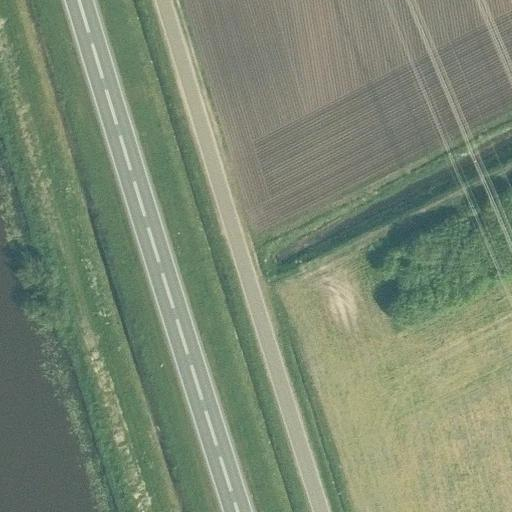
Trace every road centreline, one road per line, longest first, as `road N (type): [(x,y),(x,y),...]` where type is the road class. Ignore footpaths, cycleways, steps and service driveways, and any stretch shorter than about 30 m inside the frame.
road 1 (trunk): [(239,511),(80,0)]
road 2 (unclassified): [(322,511),(166,0)]
